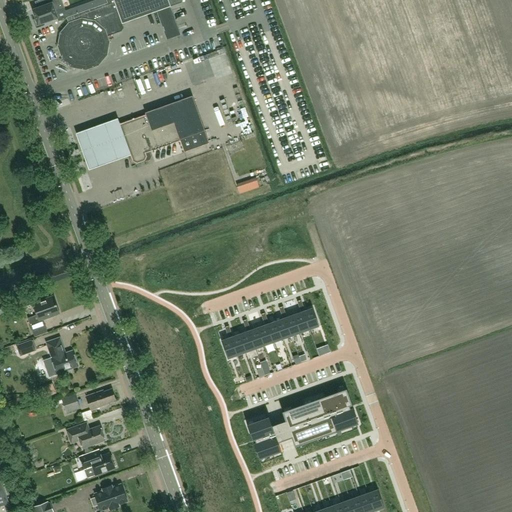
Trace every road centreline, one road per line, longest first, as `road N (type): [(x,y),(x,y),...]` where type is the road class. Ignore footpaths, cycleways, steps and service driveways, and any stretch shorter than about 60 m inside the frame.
road 1 (secondary): [(181,511),(0,6)]
road 2 (residential): [(355,351),(324,266),(204,308)]
